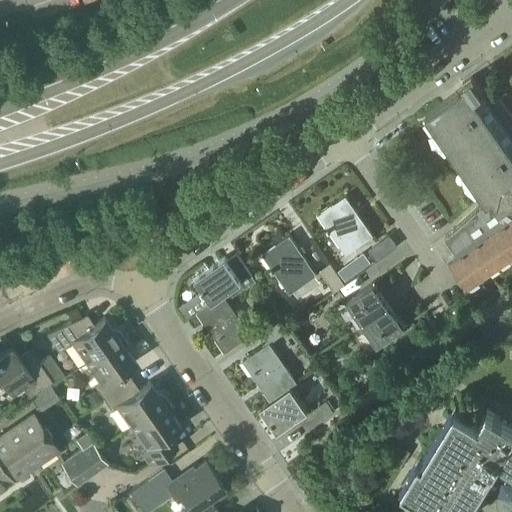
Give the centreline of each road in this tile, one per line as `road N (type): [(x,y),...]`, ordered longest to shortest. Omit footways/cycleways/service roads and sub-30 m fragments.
road 1 (residential): [(140,286),(511,15)]
road 2 (secondary): [(0,165),(165,103),(350,0)]
road 3 (residential): [(295,511),(140,286)]
road 4 (secondary): [(235,0),(71,87),(0,115)]
road 5 (residential): [(0,317),(82,281),(140,286)]
